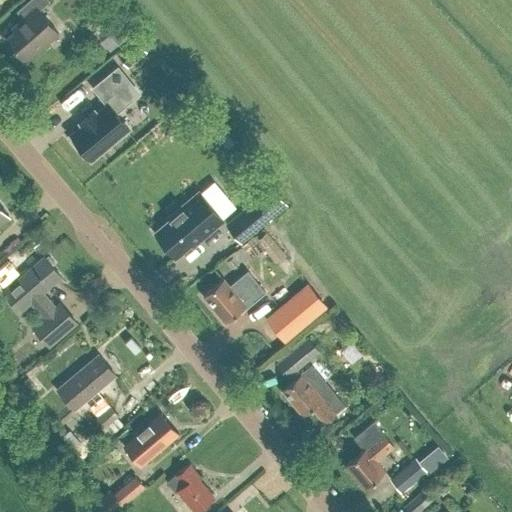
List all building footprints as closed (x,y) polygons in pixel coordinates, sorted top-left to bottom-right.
[(26,61),(59,32),(40,9),(51,1),(50,0),(28,0),(17,9),(26,20),(5,37),(26,61)] [(118,25),(109,33),(116,42),(117,43),(126,35),(125,35),(124,34),(118,25)] [(135,37),(117,52),(127,65),(146,50),(135,37)] [(126,102),(116,90),(129,80),(117,66),(93,86),(106,102),(69,133),(90,160),(130,127),(116,110),(126,102)] [(191,114),(127,171),(158,207),(224,151),(191,114)] [(261,197),(228,226),(241,242),(274,213),(261,197)] [(0,220),(8,213),(0,203),(0,220)] [(18,311),(30,301),(43,316),(32,325),(49,343),(76,320),(60,302),(55,306),(42,291),(61,274),(44,255),(2,292),(18,311)] [(241,300),(254,289),(243,275),(230,285),(223,277),(202,294),(224,321),(244,303),(241,300)] [(296,325),(310,313),(295,296),(281,308),(296,325)] [(275,355),(279,359),(276,361),(287,374),(289,373),(296,367),(318,348),(308,335),(306,337),(302,332),(275,355)] [(84,399),(97,414),(95,416),(103,427),(110,435),(113,432),(116,435),(125,427),(116,416),(118,415),(96,389),(115,373),(98,353),(57,388),(73,408),(84,399)] [(3,360),(0,363),(0,384),(2,383),(4,384),(15,374),(3,360)] [(322,378),(311,386),(296,367),(289,373),(293,379),(282,388),(302,413),(311,405),(324,421),(336,411),(335,411),(344,404),(322,378)] [(140,462),(169,438),(153,419),(124,442),(140,462)] [(374,457),(392,441),(384,432),(383,432),(372,420),(353,436),(362,447),(345,462),(364,486),(384,470),(374,457)] [(69,427),(60,435),(84,463),(94,454),(89,447),(92,445),(82,440),(80,441),(69,427)] [(414,457),(390,477),(401,490),(425,469),(414,457)] [(178,490),(196,510),(212,497),(196,478),(201,475),(190,462),(177,474),(175,472),(166,480),(176,491),(178,490)] [(135,474),(112,493),(121,504),(122,504),(144,485),(135,474)] [(429,482),(404,505),(409,511),(414,511),(438,492),(429,482)] [(108,489),(93,502),(101,511),(111,511),(121,504),(112,493),(110,490),(108,489)]
